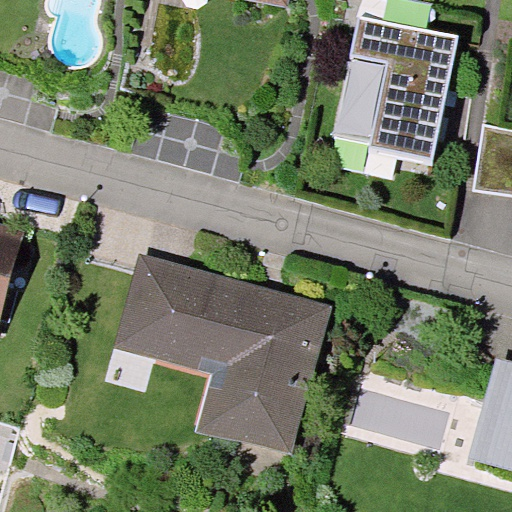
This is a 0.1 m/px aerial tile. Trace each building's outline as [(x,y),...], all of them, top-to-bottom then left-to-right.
[(428,174),(430,164),(454,46),(354,26),(331,144),(367,151),(365,161),(428,174)] [(511,134),(479,129),(469,198),(511,204),(511,134)] [(0,305),(15,251),(0,247),(0,305)] [(278,453),(314,322),(143,275),(123,348),(233,378),(217,436),(278,453)] [(511,383),(499,380),(474,475),(511,484),(511,383)]
